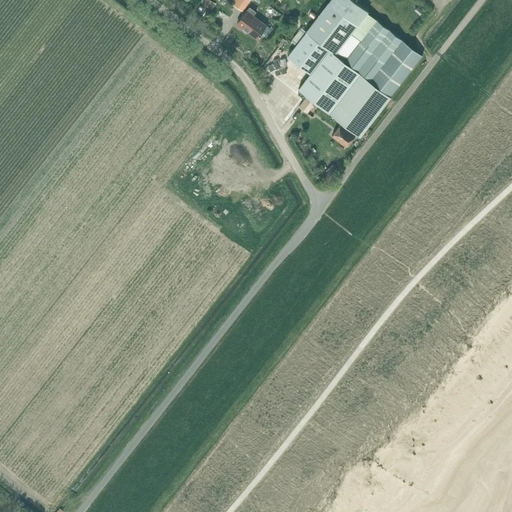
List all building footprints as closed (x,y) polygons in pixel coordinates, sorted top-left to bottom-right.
[(210,0),(203,0),(202,3),(212,10),(216,4),(210,0)] [(234,0),(232,3),(242,11),(250,0),(234,0)] [(348,88),(360,73),(380,88),(381,88),(391,96),(422,55),(366,12),(368,10),(354,0),(329,0),(328,2),(304,32),(286,55),(310,74),(299,88),(323,108),(342,84),(348,88)] [(247,10),(237,23),(256,37),(259,33),(265,37),(271,29),(265,25),(266,25),(253,15),(256,12),(250,6),(247,10)] [(305,10),(301,17),(310,22),(314,14),(305,10)] [(342,84),(323,108),(342,122),(356,133),(360,136),(391,97),(380,88),(360,73),(348,88),(342,84)] [(316,102),(308,96),(299,106),(307,113),(316,102)] [(332,135),(346,146),(356,133),(342,122),(332,135)] [(216,157),(226,147),(221,143),(212,154),(216,157)] [(334,165),(326,172),(330,176),(338,170),(334,165)]
